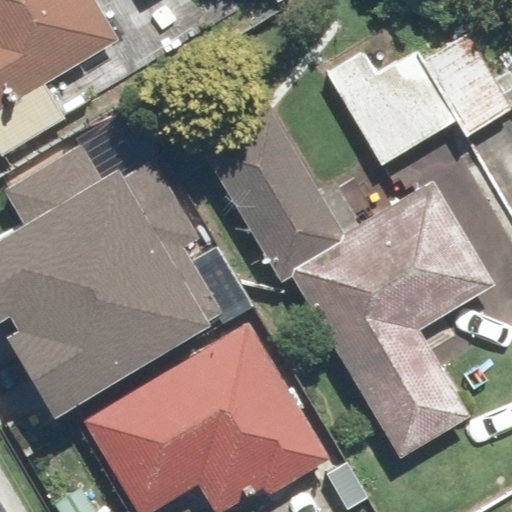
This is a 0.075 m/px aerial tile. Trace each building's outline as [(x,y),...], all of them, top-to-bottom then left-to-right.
[(0,0),(0,148),(3,153),(68,115),(48,80),(119,39),(96,0),(0,0)] [(423,57),(468,132),(511,105),(511,66),(496,75),(469,30),(423,57)] [(365,47),(328,69),(382,161),(454,119),(422,63),(406,72),(398,59),(378,70),(365,47)] [(270,102),(203,141),(282,278),(293,271),(401,456),(474,414),(422,324),(497,281),(437,176),(344,229),(270,102)] [(0,333),(13,326),(50,393),(204,309),(114,146),(95,156),(78,125),(0,167),(0,177),(20,215),(0,226),(0,333)] [(333,455),(251,317),(84,415),(141,511),(144,511),(201,479),(219,510),(264,484),(269,492),(333,455)]
